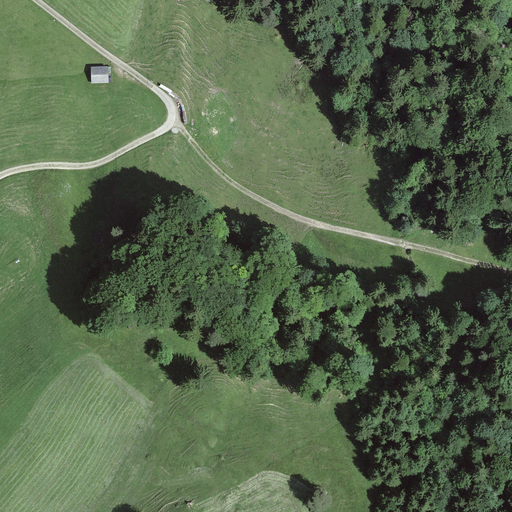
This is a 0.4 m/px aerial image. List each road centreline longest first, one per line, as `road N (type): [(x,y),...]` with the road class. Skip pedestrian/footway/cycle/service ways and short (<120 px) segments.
road 1 (track): [(171,120),(222,174),(282,210),(511,272)]
road 2 (unclassified): [(35,0),(164,97),(172,118),(103,161),(0,176)]
